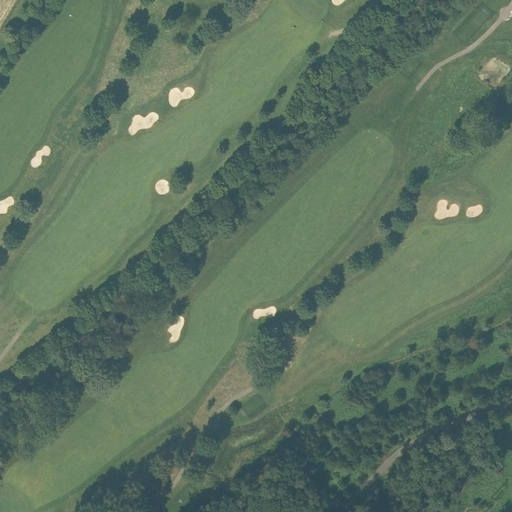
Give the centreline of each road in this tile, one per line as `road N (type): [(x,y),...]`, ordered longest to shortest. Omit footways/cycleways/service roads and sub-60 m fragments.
road 1 (track): [(423,0),(341,72),(94,323),(0,399)]
road 2 (track): [(149,511),(208,442),(223,407),(278,370)]
